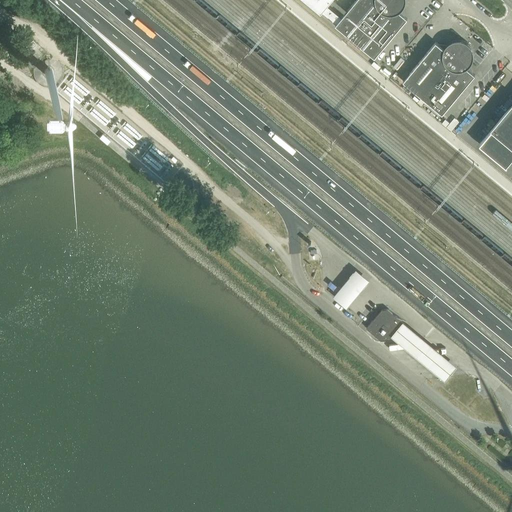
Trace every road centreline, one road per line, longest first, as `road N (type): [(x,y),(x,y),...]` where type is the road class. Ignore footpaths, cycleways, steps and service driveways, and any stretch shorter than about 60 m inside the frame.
road 1 (motorway): [(70,0),(511,376)]
road 2 (motorway): [(511,338),(107,0)]
road 3 (motorway): [(65,0),(144,85),(271,199)]
